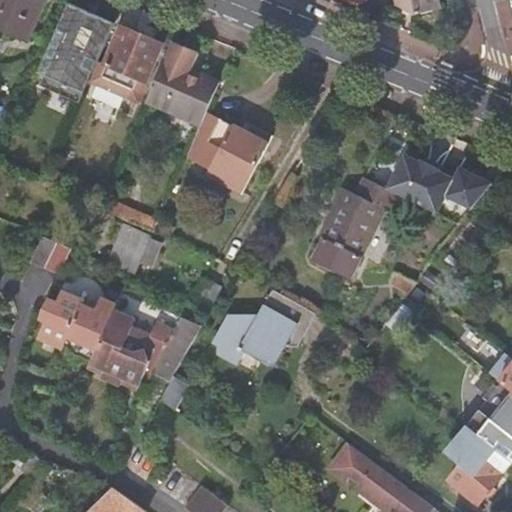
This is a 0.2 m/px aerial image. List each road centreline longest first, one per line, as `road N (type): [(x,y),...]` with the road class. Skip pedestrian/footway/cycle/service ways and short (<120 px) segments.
road 1 (residential): [(167,511),(113,474),(33,444),(5,421),(0,405),(28,305),(28,296),(5,282)]
road 2 (residential): [(219,0),(511,116)]
